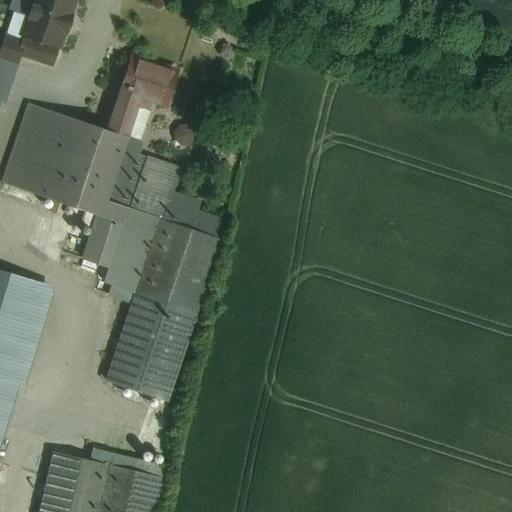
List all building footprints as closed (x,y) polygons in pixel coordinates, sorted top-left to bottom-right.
[(12,0),(9,8),(31,16),(24,36),(30,38),(23,55),(44,62),(49,48),(67,55),(86,0),(12,0)] [(0,113),(5,99),(10,101),(25,63),(0,52),(0,113)] [(132,53),(105,131),(134,141),(148,100),(172,108),(185,71),(132,53)] [(139,301),(113,378),(169,397),(222,245),(226,246),(235,220),(204,209),(208,199),(178,188),(185,168),(142,153),(145,145),(134,141),(105,131),(35,106),(9,179),(106,214),(92,255),(121,265),(115,281),(122,283),(118,294),(139,301)] [(54,287),(0,268),(0,457),(3,458),(54,287)] [(55,448),(40,511),(155,511),(167,462),(100,446),(97,458),(55,448)]
